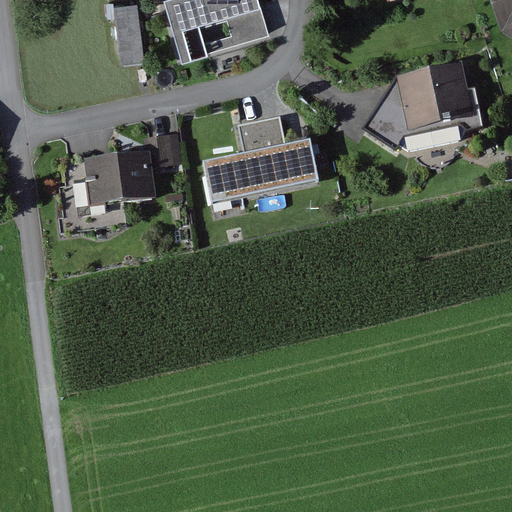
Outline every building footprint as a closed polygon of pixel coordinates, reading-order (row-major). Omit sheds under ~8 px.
[(263,0),(172,0),(191,55),(273,29),(263,0)] [(511,0),(495,0),(507,32),(511,30),(511,0)] [(137,2),(115,5),(123,66),(144,63),(137,2)] [(465,69),(403,80),(413,135),(475,123),(465,69)] [(316,144),(205,167),(213,208),(325,185),(316,144)] [(141,161),(88,166),(92,216),(145,212),(141,161)]
